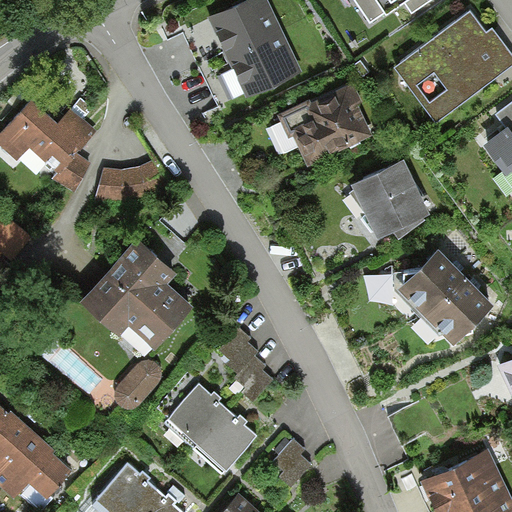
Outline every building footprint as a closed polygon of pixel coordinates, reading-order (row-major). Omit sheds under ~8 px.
[(240,93),(293,69),(261,0),(235,0),(204,14),(240,93)] [(349,0),(366,24),(390,8),(396,19),(424,0),(349,0)] [(508,61),(469,9),(397,63),(436,115),(508,61)] [(280,111),(302,160),(367,131),(345,82),(280,111)] [(26,95),(0,126),(0,146),(30,170),(42,157),(57,167),(50,179),(68,189),(86,163),(72,149),(90,131),(64,108),(53,118),(26,95)] [(511,120),(510,118),(482,138),(511,178),(511,120)] [(372,234),(422,213),(399,160),(350,181),(372,234)] [(118,171),(99,168),(94,197),(114,200),(136,197),(163,186),(148,162),(134,170),(118,171)] [(148,344),(185,303),(161,282),(169,272),(131,238),(78,298),(114,330),(122,321),(148,344)] [(450,338),(488,302),(435,247),(398,283),(450,338)] [(251,398),(270,376),(259,368),(263,363),(251,352),(255,348),(244,339),(247,335),(234,324),(216,345),(227,354),(223,359),(236,370),(233,373),(245,384),(240,389),(251,398)] [(511,354),(495,362),(511,399),(511,354)] [(135,414),(170,375),(150,357),(115,396),(135,414)] [(196,440),(223,466),(254,433),(241,422),(245,418),(237,410),(233,415),(215,399),(218,396),(211,389),(207,394),(195,383),(160,421),(189,447),(196,440)] [(39,498),(63,471),(40,450),(7,420),(0,413),(0,494),(6,500),(22,483),(39,498)] [(296,454),(301,449),(288,438),(270,459),(280,467),(275,473),(288,484),(306,463),(296,454)] [(445,511),(511,511),(511,487),(489,439),(425,469),(445,511)] [(92,498),(108,511),(177,511),(172,508),(180,499),(167,488),(158,498),(121,465),(92,498)] [(217,511),(256,511),(235,493),(217,511)]
